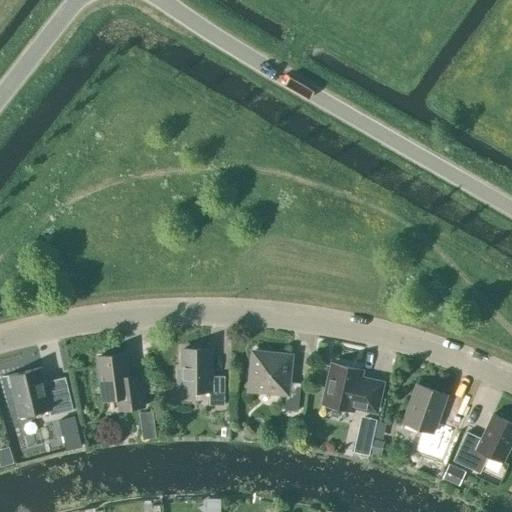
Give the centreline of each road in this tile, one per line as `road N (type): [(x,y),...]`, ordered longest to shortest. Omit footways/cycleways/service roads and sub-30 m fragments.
road 1 (residential): [(0,343),(143,318),(287,321),(388,340),(511,385)]
road 2 (unclassified): [(511,209),(160,0)]
road 3 (tertiary): [(0,97),(77,0)]
